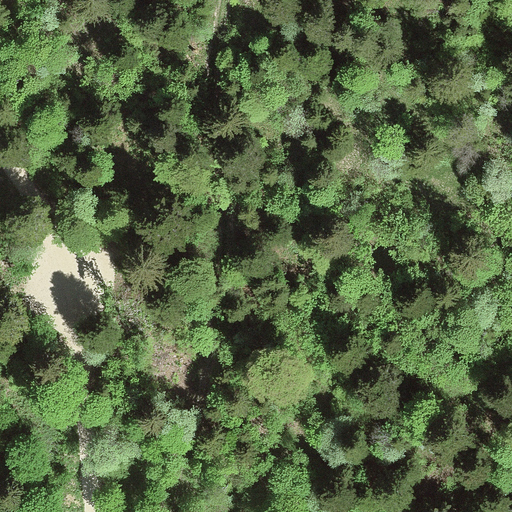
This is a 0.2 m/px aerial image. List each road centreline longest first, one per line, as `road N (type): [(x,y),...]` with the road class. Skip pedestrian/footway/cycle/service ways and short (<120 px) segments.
road 1 (track): [(175,511),(228,243),(217,111),(226,0)]
road 2 (track): [(0,144),(72,276),(82,316),(95,511)]
